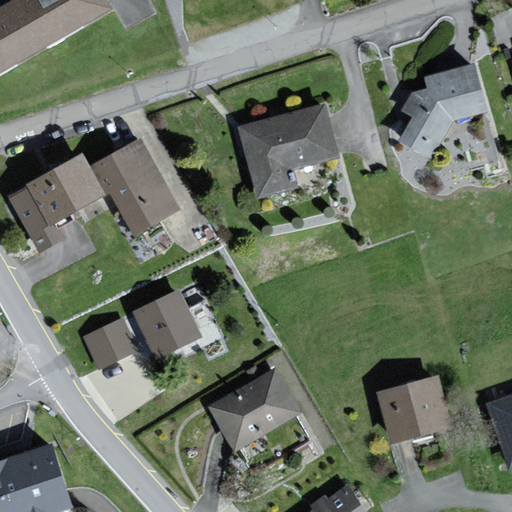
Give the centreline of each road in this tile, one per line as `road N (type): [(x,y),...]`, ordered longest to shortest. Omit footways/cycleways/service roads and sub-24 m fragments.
road 1 (unclassified): [(441,0),(0,136)]
road 2 (unclassified): [(166,511),(56,383)]
